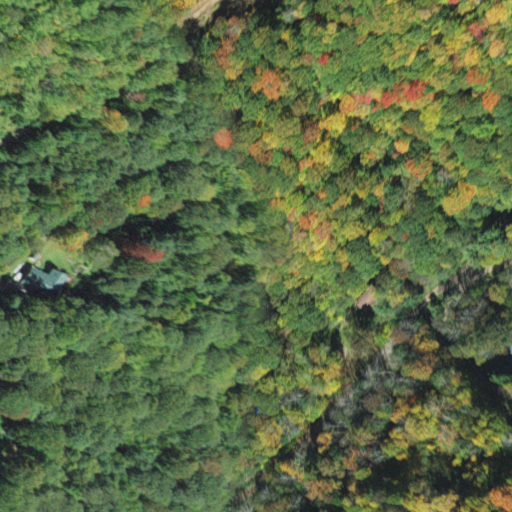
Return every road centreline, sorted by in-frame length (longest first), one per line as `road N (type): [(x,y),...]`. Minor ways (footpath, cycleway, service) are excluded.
road 1 (residential): [(511,217),(450,245),(293,434)]
road 2 (residential): [(190,107),(0,175)]
road 3 (residential): [(450,245),(447,284),(511,389)]
